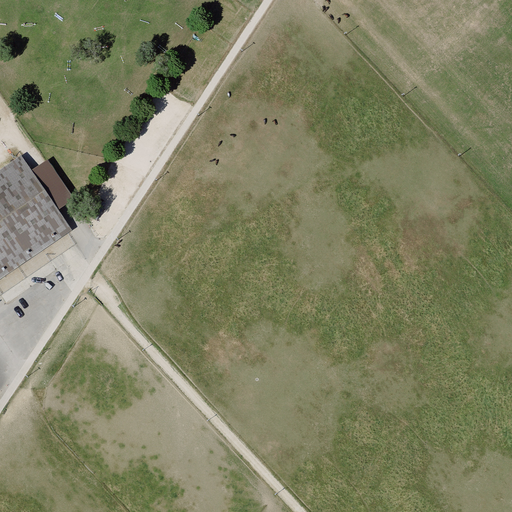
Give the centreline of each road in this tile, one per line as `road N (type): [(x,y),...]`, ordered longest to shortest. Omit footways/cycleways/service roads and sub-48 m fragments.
road 1 (track): [(0,408),(269,0)]
road 2 (track): [(84,280),(300,511)]
road 3 (track): [(99,257),(17,136)]
